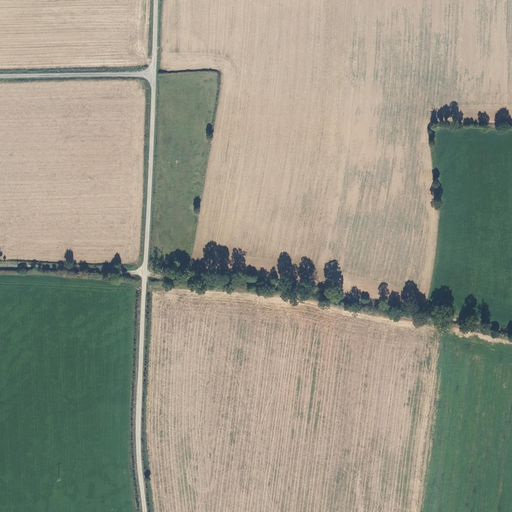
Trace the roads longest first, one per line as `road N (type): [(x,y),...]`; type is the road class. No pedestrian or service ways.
road 1 (track): [(452,318),(292,286),(144,273)]
road 2 (unclassified): [(144,273),(143,511)]
road 3 (unclassified): [(153,73),(144,273)]
road 4 (unclassified): [(153,73),(0,75)]
road 5 (unclassified): [(144,273),(0,265)]
